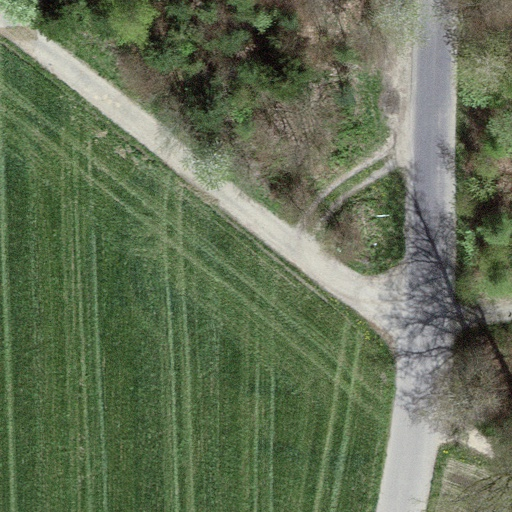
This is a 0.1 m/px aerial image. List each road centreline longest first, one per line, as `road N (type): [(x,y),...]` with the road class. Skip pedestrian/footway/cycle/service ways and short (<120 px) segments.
road 1 (track): [(0,25),(112,100),(286,240),(423,331)]
road 2 (unclassified): [(399,511),(418,409),(434,0)]
road 3 (track): [(286,240),(355,190),(432,111)]
